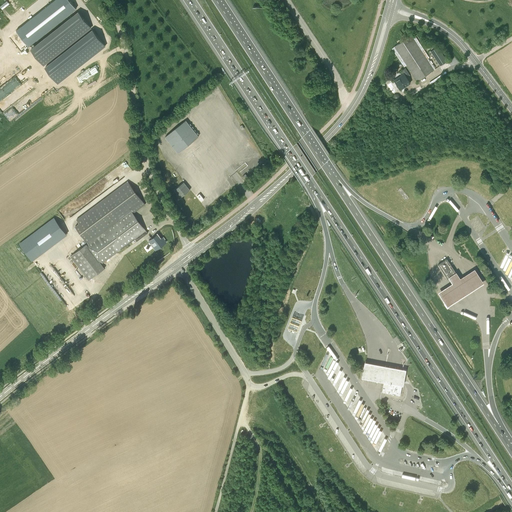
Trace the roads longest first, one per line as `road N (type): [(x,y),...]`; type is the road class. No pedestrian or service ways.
road 1 (motorway): [(316,189),(511,487)]
road 2 (motorway): [(500,433),(335,182)]
road 3 (unclassified): [(192,254),(146,163),(123,42),(105,0)]
road 4 (unclassified): [(216,511),(248,382),(179,264)]
road 5 (motorway): [(191,0),(316,189)]
road 6 (tertiary): [(0,396),(179,264)]
road 7 (motorway): [(335,182),(216,0)]
road 8 (tertiary): [(192,254),(257,203),(351,109)]
road 9 (unknown): [(148,168),(74,218),(69,236),(50,253)]
road 10 (unclassified): [(351,109),(285,0)]
